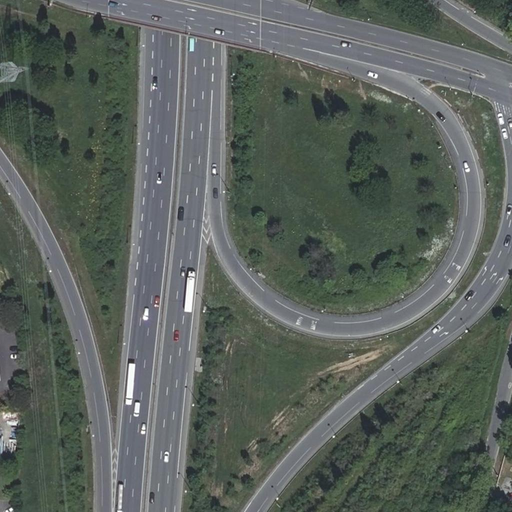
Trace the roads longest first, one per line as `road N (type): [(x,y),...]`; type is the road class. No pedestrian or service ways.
road 1 (trunk): [(259,30),(422,95),(458,135),(474,180),(462,254),(416,307),(365,328),(338,329),(267,302),(237,272),(215,224),(212,0)]
road 2 (trunk): [(161,511),(201,0)]
road 3 (trunk): [(251,511),(327,422),(467,308),(497,268),(511,226)]
road 4 (trunk): [(0,157),(67,275),(86,333),(100,391),(107,511)]
road 5 (trunk): [(149,0),(144,185),(152,260)]
road 6 (trunk): [(167,0),(152,260)]
road 7 (trunk): [(152,260),(128,511)]
road 8 (primary): [(259,30),(501,92)]
road 9 (primary): [(490,67),(325,21)]
road 10 (unclassified): [(511,365),(476,511)]
road 11 (primary): [(119,0),(259,30)]
